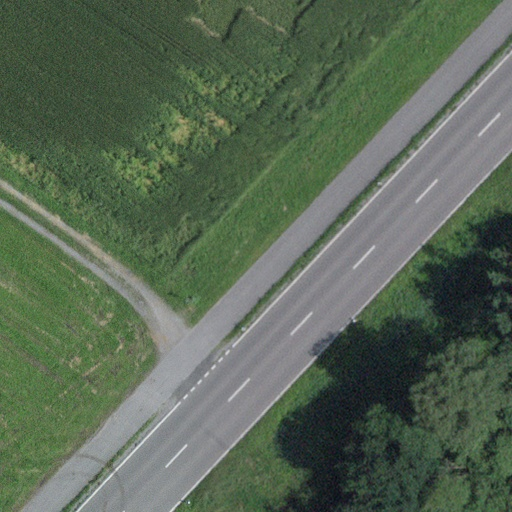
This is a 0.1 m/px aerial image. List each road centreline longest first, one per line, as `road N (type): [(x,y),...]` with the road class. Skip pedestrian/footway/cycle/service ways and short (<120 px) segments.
road 1 (secondary): [(511,117),(139,511)]
road 2 (track): [(0,196),(202,340)]
